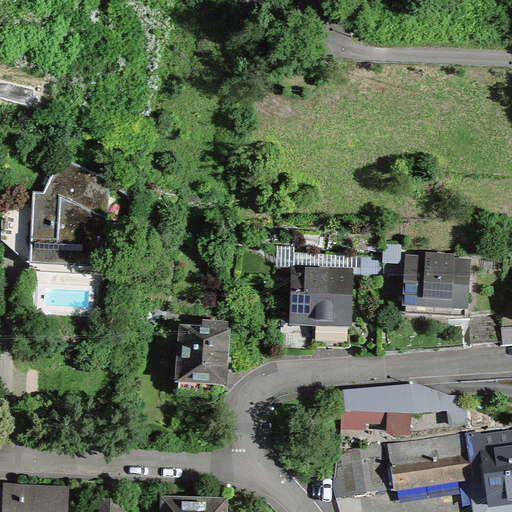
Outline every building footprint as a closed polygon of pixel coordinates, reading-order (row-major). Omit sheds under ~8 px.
[(34,193),(32,204),(41,205),(37,251),(87,275),(109,229),(99,224),(110,201),(102,197),(110,180),(61,157),(44,194),(34,193)] [(33,241),(34,209),(4,208),(3,240),(33,241)] [(407,274),(408,262),(408,260),(385,258),(384,273),(407,274)] [(407,274),(406,305),(434,306),(434,301),(465,302),(465,310),(467,310),(469,265),(454,264),(454,261),(427,259),(427,262),(408,262),(407,274)] [(292,322),(292,324),(314,324),(327,324),(328,317),(351,318),(352,272),(293,270),(292,322)] [(485,341),(484,314),(469,315),(470,342),(485,341)] [(501,341),(500,330),(500,314),(484,314),(485,341),(501,341)] [(328,317),(327,324),(350,325),(351,325),(351,318),(328,317)] [(313,353),(313,346),(314,324),(292,324),(292,322),(282,322),(281,352),(313,353)] [(183,331),(179,391),(215,393),(216,386),(224,386),(225,365),(228,365),(229,353),(227,353),(228,325),(204,323),(204,332),(183,331)] [(349,346),(350,325),(327,324),(314,324),(313,346),(349,346)] [(501,341),(501,345),(511,344),(511,329),(500,330),(501,341)] [(258,331),(239,330),(238,359),(257,360),(258,331)] [(387,413),(343,410),(343,429),(366,430),(366,423),(386,424),(387,413)] [(389,444),(396,490),(486,476),(483,452),(484,451),(483,443),(469,445),(467,432),(389,444)] [(389,444),(338,453),(337,473),(337,499),(396,490),(389,444)] [(486,476),(491,506),(511,503),(511,447),(484,451),(483,452),(486,476)] [(67,511),(69,492),(5,490),(5,492),(3,511),(67,511)] [(119,511),(120,501),(101,501),(101,511),(119,511)] [(224,511),(225,503),(164,502),(163,511),(224,511)]
